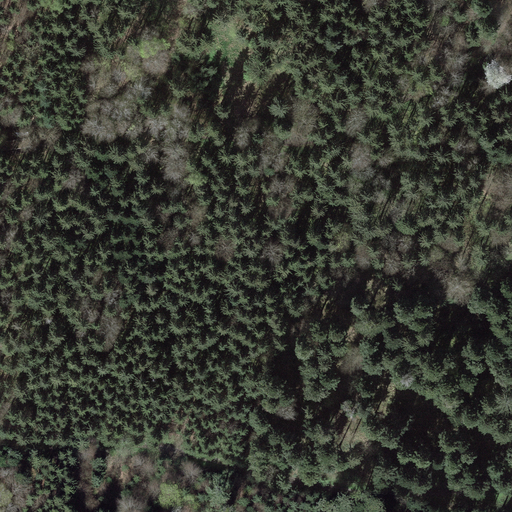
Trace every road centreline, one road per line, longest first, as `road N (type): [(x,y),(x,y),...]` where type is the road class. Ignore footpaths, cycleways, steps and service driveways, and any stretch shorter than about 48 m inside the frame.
road 1 (track): [(511,49),(298,144),(0,122)]
road 2 (track): [(511,488),(441,498),(369,496),(123,442),(0,433)]
